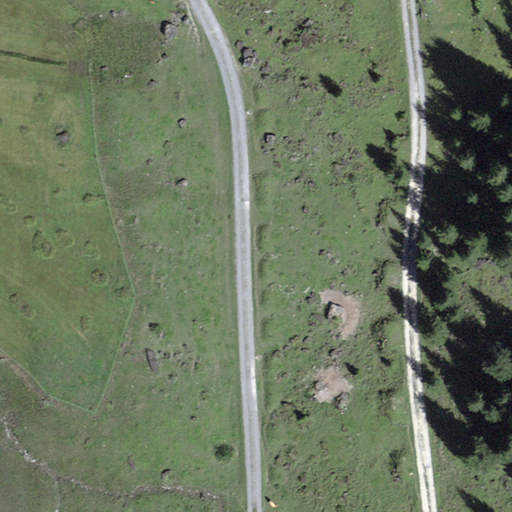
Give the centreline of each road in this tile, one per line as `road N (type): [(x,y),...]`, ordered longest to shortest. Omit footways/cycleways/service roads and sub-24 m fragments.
road 1 (track): [(255,511),(239,86),(186,0)]
road 2 (track): [(407,0),(419,120),(409,300),(433,511)]
